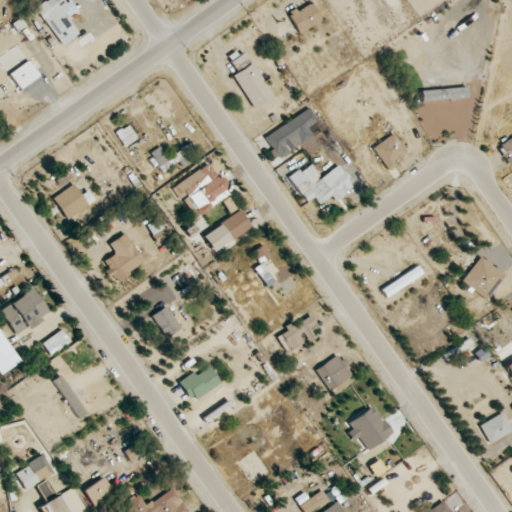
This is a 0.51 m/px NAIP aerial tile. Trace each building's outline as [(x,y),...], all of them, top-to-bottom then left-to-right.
[(45,0),(34,8),(52,32),(79,11),(71,0),(62,0),(61,0),(45,0)] [(322,20),(310,1),(287,15),(299,34),(322,20)] [(72,54),(84,46),(80,40),(92,32),(87,25),(64,42),(72,54)] [(233,75),(254,108),(273,96),(244,51),(230,61),(237,72),(233,75)] [(20,91),(40,76),(28,60),(8,75),(20,91)] [(467,99),(466,88),(421,89),(421,100),(467,99)] [(278,159),(315,137),(308,126),(316,121),(309,108),(264,136),(278,159)] [(122,146),(137,141),(131,125),(117,131),(122,146)] [(371,148),(387,170),(408,155),(392,133),(371,148)] [(511,137),(496,148),(509,166),(511,163),(511,137)] [(196,152),(191,143),(167,156),(162,146),(148,153),(159,172),(196,152)] [(172,186),(193,218),(230,194),(210,162),(172,186)] [(298,173),(317,205),(327,199),(329,203),(353,189),(343,172),(334,177),(330,171),(323,176),(315,163),(298,173)] [(52,196),(65,219),(87,207),(75,184),(52,196)] [(201,232),(211,251),(251,230),(242,212),(201,232)] [(146,261),(124,232),(108,244),(114,252),(100,263),(116,284),(146,261)] [(505,274),(480,255),(460,282),(485,301),(505,274)] [(275,282),(260,263),(244,274),(272,311),(279,306),(266,289),(275,282)] [(0,286),(19,274),(13,266),(0,275),(0,286)] [(423,274),(418,266),(380,290),(385,298),(423,274)] [(0,311),(0,313),(17,336),(51,311),(33,287),(0,311)] [(182,327),(165,305),(150,317),(166,339),(182,327)] [(275,331),(285,353),(320,336),(310,315),(275,331)] [(42,344),(50,355),(70,340),(62,329),(42,344)] [(0,373),(19,360),(0,333),(0,373)] [(330,391),(353,374),(338,353),(314,371),(330,391)] [(179,382),(191,402),(221,384),(209,364),(179,382)] [(53,379),(76,419),(86,414),(62,374),(53,379)] [(390,434),(372,407),(349,422),(366,449),(390,434)] [(489,445),(511,431),(511,428),(503,412),(478,425),(489,445)] [(14,472),(25,491),(54,474),(42,455),(14,472)] [(82,489),(91,505),(113,492),(104,477),(82,489)] [(187,511),(173,487),(145,504),(139,494),(121,505),(125,511),(187,511)] [(310,511),(328,499),(321,489),(298,506),(302,511),(310,511)] [(68,511),(58,494),(40,505),(43,511),(68,511)] [(425,511),(448,511),(442,501),(425,511)]
